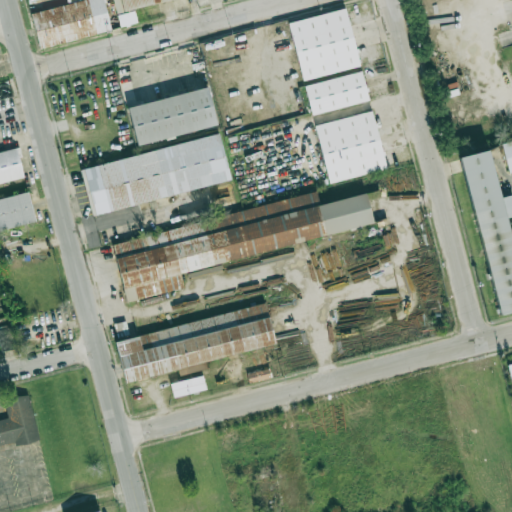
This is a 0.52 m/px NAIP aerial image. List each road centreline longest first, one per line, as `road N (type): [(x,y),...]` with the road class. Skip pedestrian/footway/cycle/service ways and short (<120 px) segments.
road 1 (residential): [(7,0),(141,511)]
road 2 (residential): [(122,437),(511,333)]
road 3 (residential): [(389,0),(479,342)]
road 4 (residential): [(27,73),(297,0)]
